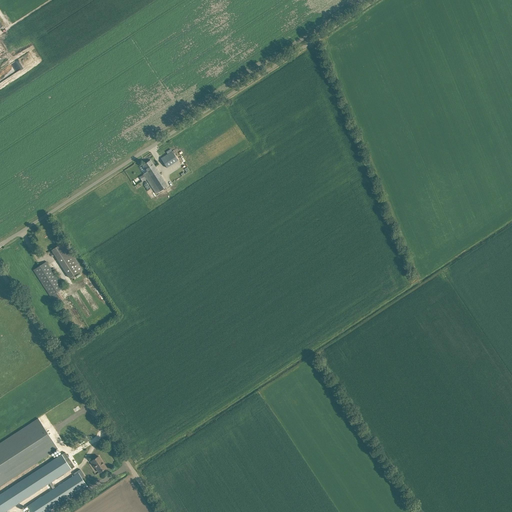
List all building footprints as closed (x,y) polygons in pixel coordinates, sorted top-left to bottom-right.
[(167,154),(159,159),(166,168),(177,160),(170,149),(165,152),(167,154)] [(161,176),(153,164),(151,160),(143,165),(147,172),(144,174),(156,194),(168,186),(161,176)] [(82,270),(67,246),(64,242),(52,250),(70,278),(82,270)] [(34,270),(50,296),(63,288),(54,273),(56,271),(54,268),(52,270),(47,263),(48,263),(47,262),(34,270)] [(38,418),(0,442),(0,486),(58,448),(38,418)] [(62,454),(0,494),(0,511),(4,511),(49,484),(53,490),(55,488),(51,482),(72,469),(71,468),(74,467),(65,453),(62,455),(62,454)] [(106,468),(99,456),(91,461),(92,463),(93,463),(99,472),(106,468)] [(48,511),(88,487),(78,473),(55,488),(53,490),(27,507),(29,509),(26,511),(48,511)]
